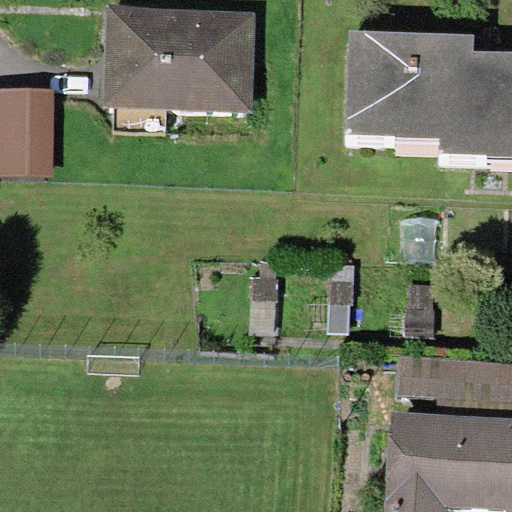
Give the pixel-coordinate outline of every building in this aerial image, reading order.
[(259,8),(115,2),(112,106),(254,110),(259,8)] [(474,42),(354,38),(349,143),(441,145),(440,165),(511,166),(511,65),(474,64),(474,42)] [(53,91),(0,91),(0,174),(53,175),(53,91)] [(358,272),(323,269),(319,324),(354,326),(358,272)] [(511,511),(511,377),(403,369),(391,511),(511,511)]
